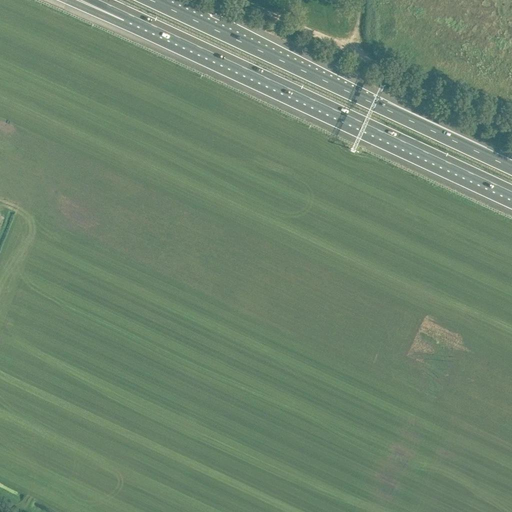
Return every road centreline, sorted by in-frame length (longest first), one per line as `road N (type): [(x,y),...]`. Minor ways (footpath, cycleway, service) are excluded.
road 1 (motorway): [(128,14),(511,191)]
road 2 (motorway): [(511,167),(150,0)]
road 3 (track): [(240,0),(511,128)]
